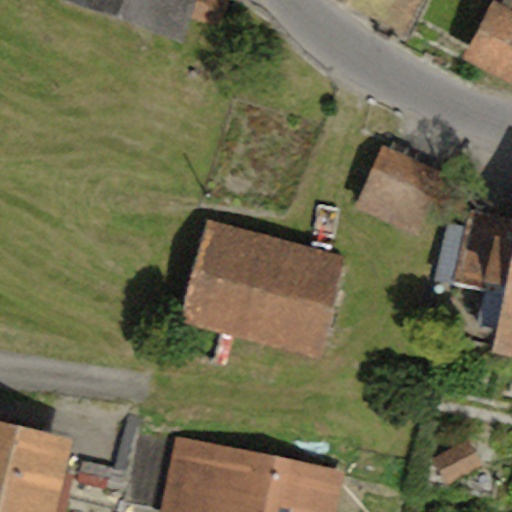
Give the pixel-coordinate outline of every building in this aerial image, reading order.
[(57,0),(55,7),(179,55),(200,0),(57,0)] [(327,0),(411,36),(426,0),(327,0)] [(511,16),(493,8),(467,64),(511,84),(511,16)] [(445,176),(382,150),(355,213),(419,239),(445,176)] [(205,228),(180,325),(319,360),(344,263),(205,228)] [(511,267),(492,358),(511,362),(511,267)] [(0,511),(134,511),(150,452),(0,413),(0,511)] [(361,511),(367,466),(193,443),(184,511),(361,511)]
